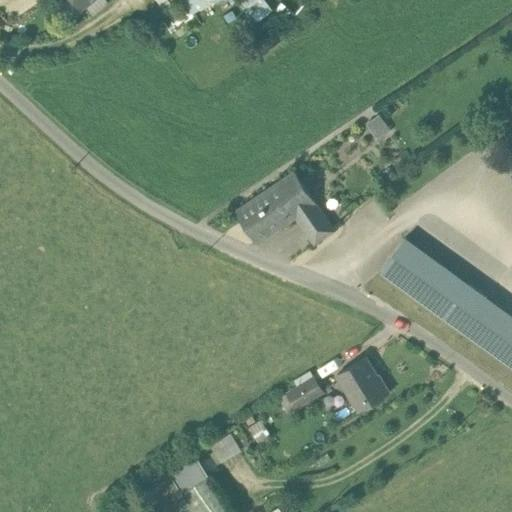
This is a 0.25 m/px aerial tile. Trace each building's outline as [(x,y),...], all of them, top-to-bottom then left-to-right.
[(182,0),(189,8),(205,0),(182,0)] [(273,12),(264,0),(240,0),(257,23),(273,12)] [(379,123),(371,129),(379,138),(386,132),(379,123)] [(295,170),(237,210),(259,242),(297,216),(317,202),(295,170)] [(336,230),(317,202),(297,216),(316,244),(336,230)] [(486,298),(405,238),(381,271),(463,331),(486,298)] [(511,316),(486,298),(463,331),(511,365),(511,316)] [(365,357),(337,374),(360,410),(389,392),(378,374),(376,375),(365,357)] [(315,377),(288,393),(296,407),(324,390),(315,377)] [(296,407),(288,393),(277,400),(286,413),(296,407)] [(261,443),(272,436),(261,418),(249,425),(261,443)] [(219,462),(242,448),(230,429),(207,443),(219,462)] [(193,511),(231,511),(194,451),(167,468),(189,504),(193,511)] [(189,504),(167,468),(135,487),(150,511),(175,511),(177,511),(189,504)]
